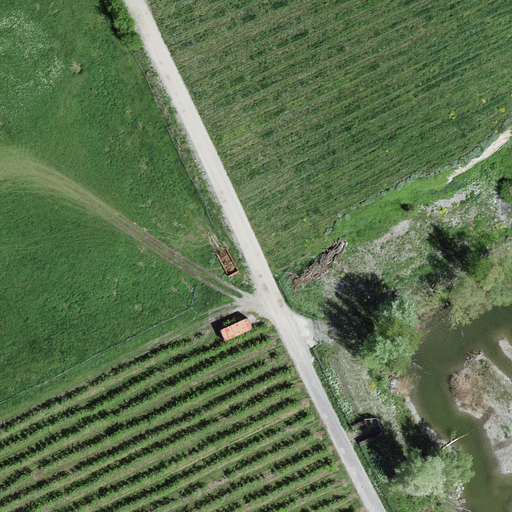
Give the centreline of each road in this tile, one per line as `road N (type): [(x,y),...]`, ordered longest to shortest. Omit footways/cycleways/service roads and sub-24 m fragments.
road 1 (track): [(132,0),(371,511)]
road 2 (track): [(511,246),(298,357)]
